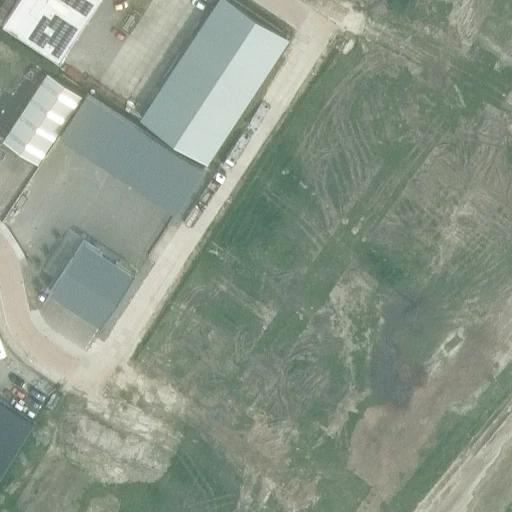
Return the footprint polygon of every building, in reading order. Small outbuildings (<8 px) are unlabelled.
[(98,0),(17,0),(3,22),(60,59),(98,0)] [(288,36),(233,0),(219,0),(142,118),(206,160),(288,36)] [(38,162),(82,94),(48,71),(3,139),(38,162)] [(84,238),(51,289),(102,323),(136,272),(84,238)] [(0,400),(0,473),(33,423),(0,400)]
